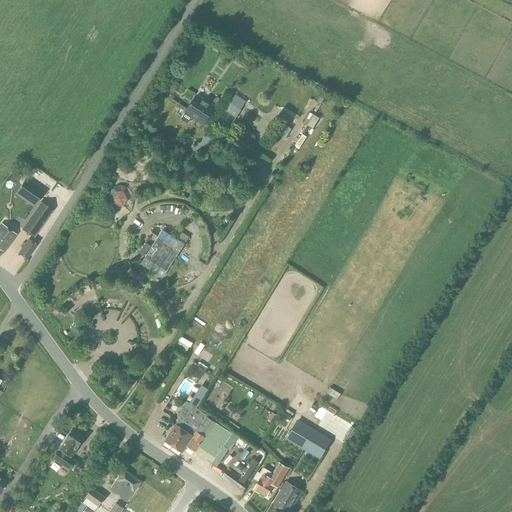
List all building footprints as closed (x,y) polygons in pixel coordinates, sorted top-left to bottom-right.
[(166,88),(162,94),(167,98),(171,93),(166,88)] [(299,89),(294,95),(298,98),(303,92),(299,89)] [(215,108),(197,96),(185,114),(203,126),(215,108)] [(230,103),(219,121),(230,128),(241,110),(230,103)] [(307,112),(302,123),(307,125),(312,115),(307,112)] [(278,136),(271,141),(275,146),(282,142),(278,136)] [(268,158),(270,155),(259,147),(256,151),(268,158)] [(18,180),(21,176),(16,172),(13,176),(18,180)] [(34,206),(45,192),(27,179),(16,193),(34,206)] [(106,205),(122,205),(122,191),(108,191),(107,198),(106,198),(106,205)] [(34,234),(51,209),(42,202),(24,227),(34,234)] [(204,225),(208,222),(203,214),(199,216),(204,225)] [(0,248),(4,251),(16,235),(1,224),(0,225),(0,248)] [(28,259),(36,246),(29,241),(20,255),(28,259)] [(145,243),(139,253),(144,256),(150,246),(145,243)] [(52,316),(60,324),(67,318),(59,310),(52,316)] [(177,343),(174,348),(186,355),(188,350),(190,347),(193,343),(181,336),(178,341),(177,343)] [(198,366),(193,374),(200,378),(205,370),(198,366)] [(202,385),(191,402),(197,406),(208,389),(202,385)] [(124,390),(118,399),(123,404),(130,394),(124,390)] [(287,399),(301,407),(306,399),(292,390),(287,399)] [(200,410),(191,404),(187,410),(190,412),(188,416),(183,414),(165,441),(182,453),(187,446),(217,466),(223,457),(218,453),(225,443),(240,453),(246,444),(207,418),(208,415),(200,410)] [(297,420),(286,438),(306,451),(311,442),(324,450),(330,440),(297,420)] [(77,449),(79,446),(85,437),(73,429),(66,440),(72,444),(71,445),(77,449)] [(244,479),(256,460),(248,455),(235,474),(244,479)] [(93,469),(96,464),(88,459),(85,464),(93,469)] [(278,487),(290,469),(286,467),(288,463),(282,460),(280,464),(270,480),(267,478),(270,473),(264,469),(260,475),(258,473),(254,479),(259,482),(254,490),(266,497),(272,487),(269,485),(271,483),(278,487)] [(127,501),(141,482),(125,471),(111,490),(127,501)] [(287,511),(290,511),(303,492),(287,482),(273,504),(287,511)] [(87,496),(100,505),(105,497),(93,488),(87,496)] [(83,501),(76,511),(77,511),(82,511),(86,507),(88,505),(84,502),(83,501)]
